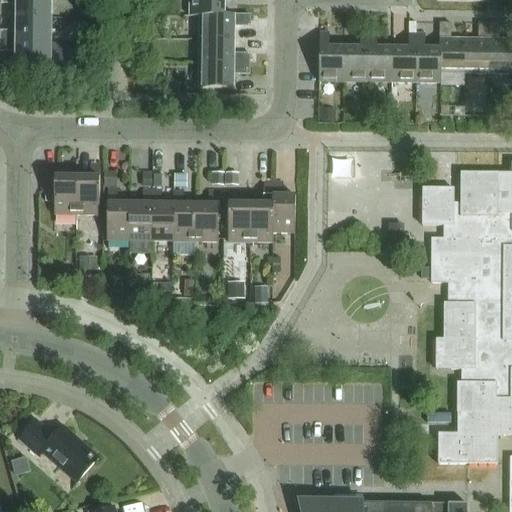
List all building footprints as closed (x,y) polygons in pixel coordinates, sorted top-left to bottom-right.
[(1,0),(1,5),(17,5),(17,19),(51,19),(51,0),(1,0)] [(189,0),(189,18),(200,18),(200,16),(224,17),(224,15),(224,1),(239,1),(238,0),(189,0)] [(200,16),(200,18),(199,40),(233,40),(233,26),(249,27),(249,16),(224,15),(224,17),(200,16)] [(359,15),(359,28),(369,28),(369,16),(359,15)] [(1,32),(0,43),(51,43),(51,19),(17,19),(17,32),(1,32)] [(408,24),(408,36),(408,49),(392,49),(392,85),(416,86),(416,36),(416,24),(408,24)] [(449,40),(449,25),(439,25),(439,50),(440,50),(440,75),(441,75),(464,75),(463,40),(449,40)] [(488,76),(487,26),(478,25),(478,41),(463,40),(464,75),(488,76)] [(511,40),(498,41),(498,26),(487,26),(488,76),(511,76),(511,40)] [(344,85),(344,48),(328,48),(328,34),(320,34),(319,84),(344,85)] [(368,85),(368,35),(360,35),(360,49),(344,48),(344,85),(368,85)] [(392,85),(392,49),(376,49),(376,35),(368,35),(368,85),(392,85)] [(440,50),(439,50),(424,49),(424,36),(416,36),(416,86),(441,86),(441,75),(440,75),(440,50)] [(199,40),(199,64),(249,65),(249,54),(233,54),(233,40),(199,40)] [(0,43),(0,53),(16,53),(16,68),(51,68),(51,43),(0,43)] [(199,64),(199,89),(233,90),(234,75),(249,75),(249,65),(199,64)] [(320,110),(320,123),(335,123),(335,110),(320,110)] [(77,218),(77,180),(65,180),(65,166),(42,166),(42,195),(55,195),(55,218),(77,218)] [(99,218),(99,167),(90,167),(90,180),(77,180),(77,218),(99,218)] [(109,186),(117,186),(117,173),(109,172),(109,186)] [(152,188),(152,174),(142,174),(142,188),(152,188)] [(212,174),(212,186),(224,186),(224,174),(212,174)] [(224,174),(224,186),(237,187),(238,174),(224,174)] [(187,175),(174,175),(174,188),(187,188),(187,175)] [(457,384),(457,414),(458,414),(458,435),(438,435),(438,465),(498,465),(498,437),(511,436),(511,175),(461,175),(461,205),(453,205),(454,191),(423,191),(422,228),(445,228),(445,241),(432,241),(432,285),(449,285),(449,304),(445,304),(445,341),(437,341),(437,371),(462,371),(462,384),(457,384)] [(164,176),(155,176),(155,188),(164,188),(164,176)] [(272,245),(272,236),(273,184),(263,184),(263,207),(251,207),(251,245),(272,245)] [(296,236),(296,199),(283,198),(283,184),(273,184),(272,236),(296,236)] [(130,244),(130,206),(118,206),(118,192),(107,192),(107,244),(130,244)] [(151,244),(152,192),(143,192),(143,206),(130,206),(130,244),(151,244)] [(161,192),(159,192),(152,192),(151,244),(173,244),(174,206),(161,206),(161,192)] [(196,245),(196,207),(184,206),(184,193),(174,193),(174,206),(173,244),(196,245)] [(196,207),(196,245),(218,245),(218,193),(208,193),(208,207),(196,207)] [(251,245),(251,207),(238,207),(238,194),(229,193),(228,245),(251,245)] [(404,225),(388,225),(388,247),(404,247),(404,225)] [(80,262),(79,279),(97,280),(97,262),(80,262)] [(185,283),(184,299),(192,299),(193,283),(185,283)] [(244,288),(228,288),(228,301),(243,301),(244,301),(244,288)] [(267,293),(255,294),(255,305),(268,304),(267,293)] [(74,481),(96,457),(64,429),(55,438),(36,421),(20,439),(40,457),(43,453),(74,481)]
